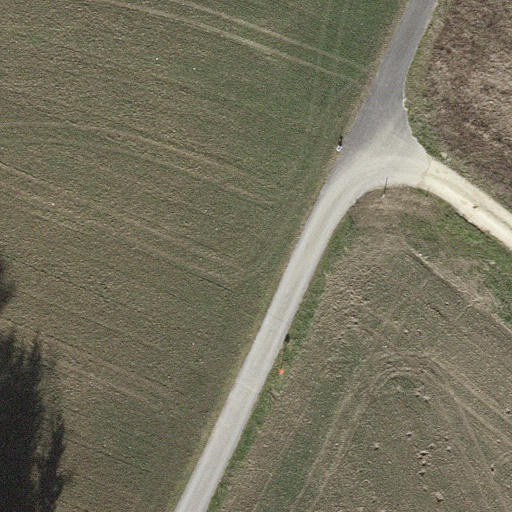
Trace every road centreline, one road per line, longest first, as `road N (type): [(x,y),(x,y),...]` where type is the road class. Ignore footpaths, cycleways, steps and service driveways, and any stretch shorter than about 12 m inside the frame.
road 1 (track): [(419,0),(189,511)]
road 2 (track): [(354,137),(511,238)]
